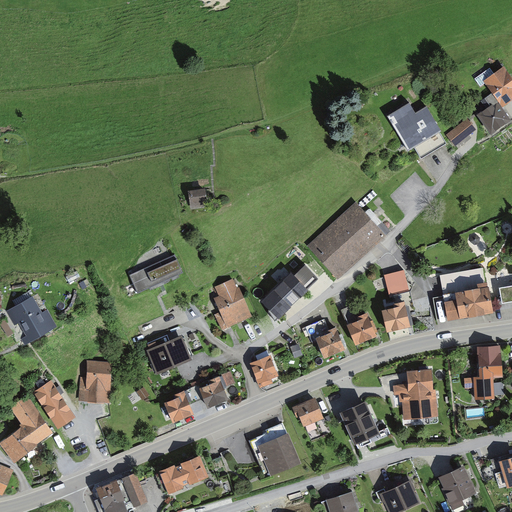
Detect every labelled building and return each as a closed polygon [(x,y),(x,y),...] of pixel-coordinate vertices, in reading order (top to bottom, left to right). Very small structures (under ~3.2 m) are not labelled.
[(511,99),(511,79),(504,68),(485,82),(502,106),(511,99)] [(497,103),(478,116),(491,134),(510,121),(497,103)] [(409,105),(389,116),(409,151),(414,148),(422,160),(434,153),(448,145),(426,108),(415,114),(409,105)] [(474,130),(466,120),(448,135),(456,145),(474,130)] [(208,188),(190,190),(191,210),(211,207),(208,188)] [(391,235),(362,200),(315,238),(344,273),(391,235)] [(174,256),(130,276),(137,293),(160,283),(182,273),(174,256)] [(252,279),(217,298),(235,330),(270,311),(252,279)] [(492,309),(488,285),(445,291),(448,315),(492,309)] [(511,287),(502,289),(504,303),(511,302),(511,287)] [(32,298),(6,311),(25,345),(57,327),(47,310),(42,313),(32,298)] [(411,325),(406,302),(384,307),(388,329),(411,325)] [(377,336),(369,314),(348,322),(356,343),(377,336)] [(345,349),(338,328),(318,335),(325,356),(345,349)] [(190,359),(181,338),(148,351),(157,373),(190,359)] [(296,356),(302,354),(299,344),(293,346),(296,356)] [(504,378),(501,345),(477,347),(479,378),(474,379),(474,387),(475,400),(495,399),(494,396),(504,395),(503,383),(494,384),(494,379),(504,378)] [(277,376),(269,356),(250,363),(260,388),(272,383),(271,379),(277,376)] [(110,365),(89,364),(88,378),(81,377),(80,400),(108,402),(110,365)] [(410,385),(402,385),(405,418),(436,415),(431,368),(408,370),(410,385)] [(220,376),(201,385),(209,404),(229,395),(220,376)] [(474,387),(474,379),(465,379),(465,388),(474,387)] [(50,382),(34,392),(58,428),(74,418),(50,382)] [(143,388),(138,392),(143,400),(149,396),(143,388)] [(185,393),(166,400),(174,419),(193,411),(185,393)] [(27,397),(11,407),(22,427),(34,446),(51,434),(27,397)] [(323,419),(315,399),(296,407),(304,427),(323,419)] [(379,433),(366,403),(341,414),(355,444),(379,433)] [(22,427),(0,442),(15,461),(34,446),(22,427)] [(288,432),(259,443),(271,474),(300,463),(288,432)] [(200,452),(161,468),(170,491),(186,484),(209,475),(200,452)] [(511,457),(499,462),(507,488),(511,486),(511,457)] [(13,471),(0,465),(0,494),(2,495),(13,471)] [(463,467),(439,478),(441,483),(451,505),(475,494),(469,479),(463,467)] [(136,474),(123,479),(134,507),(147,501),(136,474)] [(402,511),(427,502),(416,477),(379,492),(386,511),(402,511)] [(116,480),(97,488),(106,511),(126,511),(129,511),(116,480)] [(358,511),(352,492),(326,501),(329,511),(358,511)]
